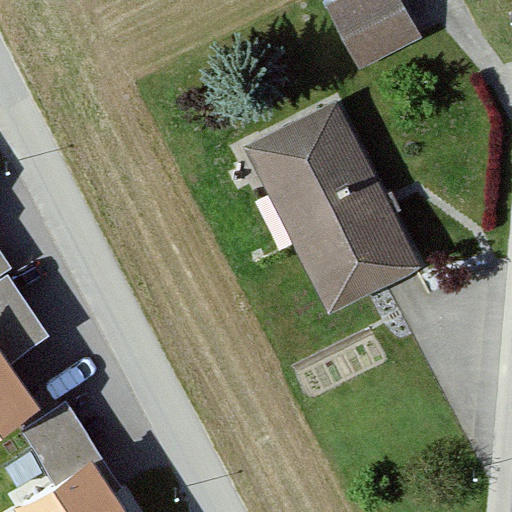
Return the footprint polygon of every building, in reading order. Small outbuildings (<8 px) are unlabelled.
[(419,0),(332,0),(365,61),(433,26),(419,0)] [(345,88),(252,132),(333,299),(425,255),(345,88)] [(0,295),(0,316),(13,338),(43,321),(21,283),(0,295)] [(0,429),(32,409),(0,361),(0,429)] [(126,511),(92,460),(21,507),(24,511),(126,511)]
